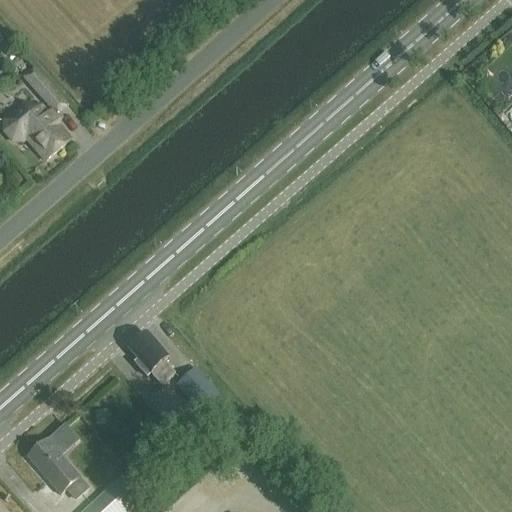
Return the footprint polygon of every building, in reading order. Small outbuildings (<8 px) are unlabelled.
[(26,83),(52,112),(62,104),(36,75),(26,83)] [(64,146),(59,141),(65,136),(39,107),(33,112),(28,106),(22,106),(3,122),(3,133),(11,142),(22,143),(25,140),(45,163),(64,146)] [(147,337),(139,344),(135,344),(132,347),(131,351),(130,352),(139,362),(135,366),(148,379),(151,376),(162,388),(176,375),(165,363),(168,360),(147,337)] [(232,413),(195,370),(176,387),(213,429),(232,413)] [(79,480),(46,442),(26,459),(59,497),(66,491),(75,501),(87,490),(79,480)] [(122,481),(87,511),(131,511),(141,503),(140,501),(122,481)]
